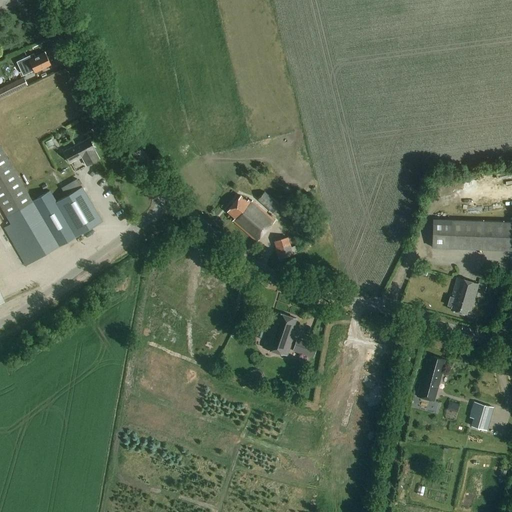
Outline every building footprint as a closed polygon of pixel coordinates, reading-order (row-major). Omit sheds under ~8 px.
[(49,62),(51,61),(50,58),(48,59),(45,54),(29,61),(27,57),(17,61),(23,75),(34,71),(35,71),(50,64),(49,62)] [(23,77),(0,88),(0,98),(27,85),(23,77)] [(52,139),(46,142),(48,148),(55,144),(52,139)] [(82,158),(86,166),(99,159),(95,151),(96,151),(89,139),(65,152),(72,164),(82,158)] [(61,188),(66,196),(56,202),(50,191),(37,199),(32,201),(26,190),(0,145),(0,205),(11,224),(4,228),(26,266),(76,237),(102,221),(83,188),(82,188),(77,179),(61,188)] [(264,192),(258,200),(272,213),(279,205),(264,192)] [(257,241),(275,220),(253,201),(251,202),(248,199),(247,201),(240,195),(227,212),(234,218),(232,220),(257,241)] [(511,248),(511,220),(433,218),(432,246),(511,248)] [(274,242),(279,259),(293,255),(287,237),(274,242)] [(487,286),(480,284),(479,284),(479,283),(458,276),(451,297),(450,297),(447,305),(451,307),(450,310),(466,315),(467,309),(471,310),(477,289),(485,291),(487,286)] [(297,319),(279,313),(277,318),(271,316),(270,317),(265,316),(263,322),(268,324),(268,322),(272,324),(263,348),(287,356),(295,332),(293,331),(297,319)] [(298,337),(294,348),(306,352),(310,341),(298,337)] [(310,343),(306,355),(313,358),(317,346),(310,343)] [(445,360),(433,356),(431,360),(427,359),(424,370),(427,371),(425,376),(423,376),(417,396),(434,401),(442,373),(441,373),(445,360)] [(449,402),(447,410),(457,413),(459,405),(449,402)] [(471,426),(480,429),(487,431),(493,407),(474,402),(469,417),(473,419),(471,426)]
